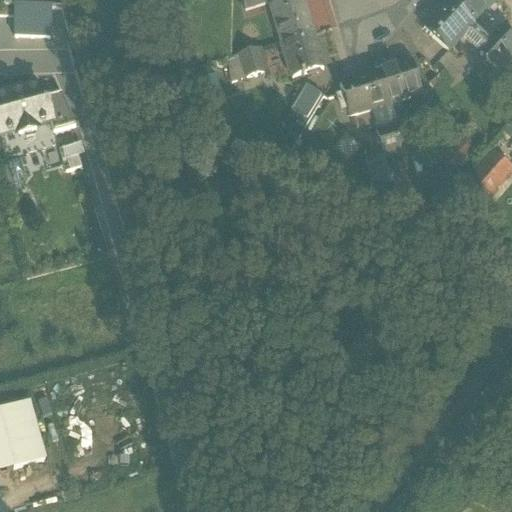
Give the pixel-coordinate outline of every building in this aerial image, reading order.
[(267,0),(241,0),(240,0),(245,14),(270,6),(267,0)] [(453,0),(449,5),(490,43),(501,31),(483,15),(497,0),(453,0)] [(301,1),(269,11),(280,47),(281,46),(311,37),(312,36),(301,1)] [(449,5),(423,32),(447,55),(462,39),(479,54),(479,55),(490,43),(449,5)] [(61,13),(4,14),(6,44),(67,42),(61,13)] [(511,51),(511,41),(501,31),(490,43),(506,58),(511,51)] [(311,37),(281,46),(292,82),(322,72),(311,37)] [(490,43),(479,55),(479,54),(479,55),(495,71),(497,68),(506,58),(490,43)] [(256,54),(239,60),(246,83),(263,77),(256,54)] [(506,58),(497,68),(507,77),(511,71),(511,63),(507,58),(506,58)] [(239,60),(234,61),(231,75),(234,86),(246,83),(239,60)] [(410,66),(375,78),(385,108),(420,97),(410,66)] [(375,78),(339,88),(342,97),(336,99),(339,110),(345,108),(349,120),(385,108),(375,78)] [(436,81),(428,87),(441,103),(449,97),(436,81)] [(321,98),(305,89),(291,113),(306,122),(321,98)] [(40,92),(10,101),(8,95),(0,97),(0,138),(0,139),(16,134),(18,139),(35,134),(34,129),(49,124),(50,124),(43,102),(40,92)] [(61,97),(43,102),(50,124),(49,124),(53,137),(75,130),(61,97)] [(407,126),(392,131),(399,152),(414,147),(407,126)] [(392,131),(377,136),(383,157),(399,152),(392,131)] [(438,160),(451,173),(473,151),(459,138),(438,160)] [(68,172),(84,169),(79,146),(63,149),(68,172)] [(399,152),(383,157),(389,179),(406,174),(399,152)] [(511,172),(494,157),(470,184),(485,196),(488,200),(511,173),(511,172)] [(477,206),(485,196),(470,184),(462,193),(477,206)]
